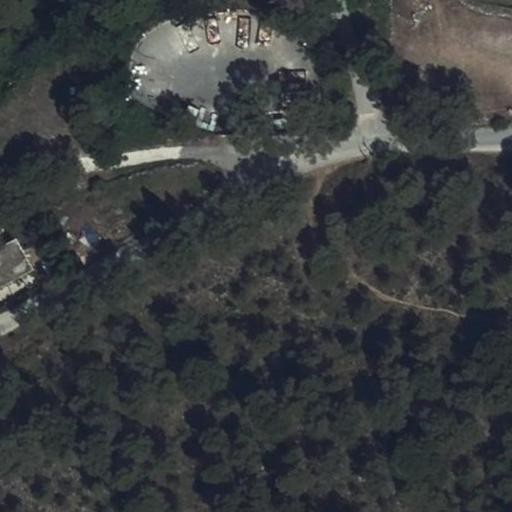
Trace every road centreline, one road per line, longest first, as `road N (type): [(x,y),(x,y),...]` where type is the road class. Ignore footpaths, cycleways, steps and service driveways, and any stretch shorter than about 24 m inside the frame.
road 1 (unclassified): [(376,141),(238,184),(0,328)]
road 2 (unclassified): [(376,141),(338,0)]
road 3 (unclassified): [(511,137),(376,141)]
